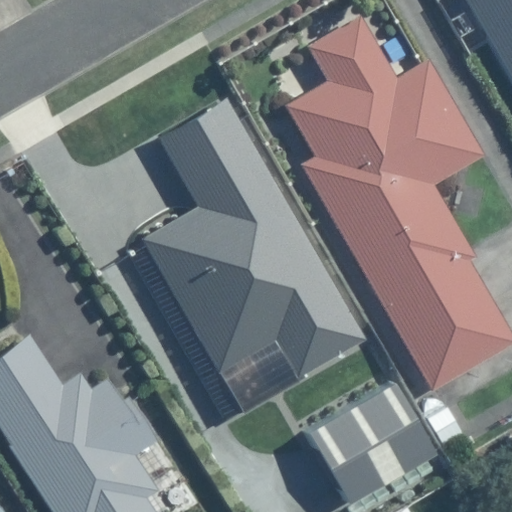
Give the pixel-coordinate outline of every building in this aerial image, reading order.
[(511,0),(467,0),(511,77),(511,0)] [(308,168),(434,387),(511,342),(511,330),(472,261),(481,257),(439,184),(488,156),(432,59),(397,79),(362,19),(315,46),(336,83),(294,108),(323,159),(308,168)] [(364,340),(228,96),(160,133),(202,208),(145,240),(219,373),(280,340),(300,375),(364,340)] [(149,511),(140,498),(154,489),(131,454),(151,440),(109,377),(94,387),(83,371),(66,382),(32,331),(0,352),(0,429),(55,511),(149,511)] [(434,455),(395,384),(309,430),(348,501),(434,455)]
